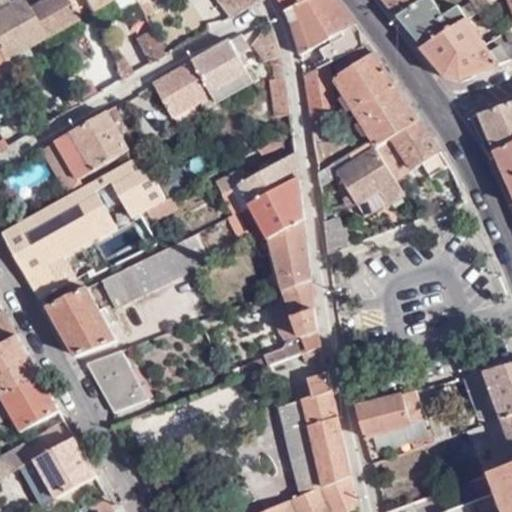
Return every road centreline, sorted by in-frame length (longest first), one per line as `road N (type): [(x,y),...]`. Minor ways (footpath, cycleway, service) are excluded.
road 1 (residential): [(0,163),(261,10)]
road 2 (residential): [(0,277),(131,511)]
road 3 (secondary): [(445,120),(511,258)]
road 4 (secondary): [(357,0),(445,120)]
